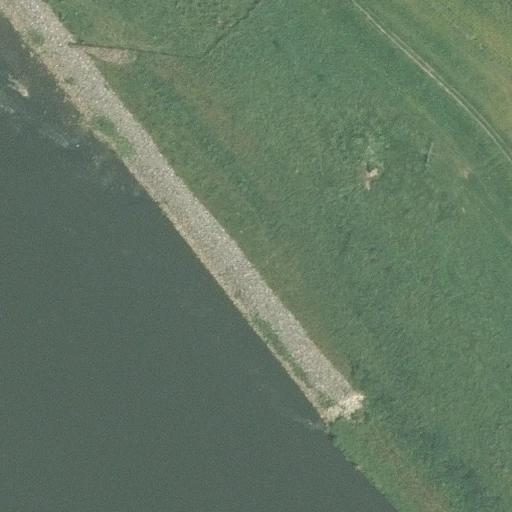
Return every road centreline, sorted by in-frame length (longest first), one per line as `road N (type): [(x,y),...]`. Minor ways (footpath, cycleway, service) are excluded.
road 1 (track): [(511,165),(487,129),(353,0)]
road 2 (track): [(511,242),(428,151)]
